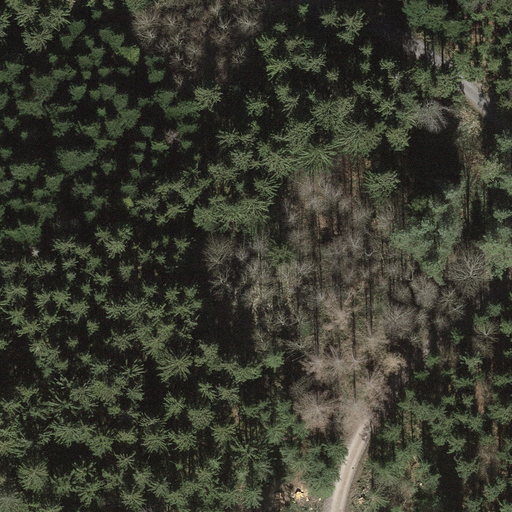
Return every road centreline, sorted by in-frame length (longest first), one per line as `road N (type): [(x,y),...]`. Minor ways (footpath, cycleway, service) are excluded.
road 1 (track): [(337,511),(355,446),(396,384),(511,281)]
road 2 (track): [(511,133),(398,30),(330,0)]
